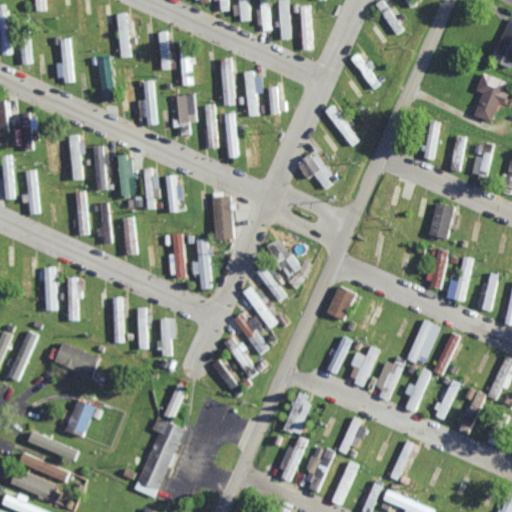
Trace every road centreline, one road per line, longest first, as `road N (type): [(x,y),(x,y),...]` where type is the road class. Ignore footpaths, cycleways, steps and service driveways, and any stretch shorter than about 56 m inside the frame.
road 1 (secondary): [(451,0),(220,511)]
road 2 (residential): [(196,358),(355,0)]
road 3 (residential): [(0,73),(351,228)]
road 4 (residential): [(284,372),(511,468)]
road 5 (residential): [(0,216),(214,315)]
road 6 (residential): [(333,265),(511,342)]
road 7 (residential): [(157,0),(322,76)]
road 8 (residential): [(387,148),(511,209)]
